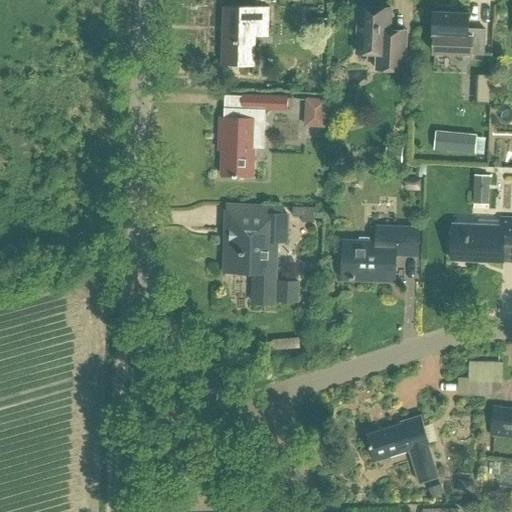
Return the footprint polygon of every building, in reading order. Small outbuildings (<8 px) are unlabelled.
[(225,7),(223,63),(259,64),(260,48),(254,47),(255,34),(267,35),(268,9),(225,7)] [(390,39),(391,29),(391,8),(359,7),(357,51),(372,51),(377,56),(376,68),(406,69),(407,39),(390,39)] [(434,53),(484,55),(486,29),(469,28),(470,12),(434,11),(433,35),(434,35),(434,53)] [(311,19),(311,34),(324,34),(323,19),(311,19)] [(486,71),(485,95),(498,96),(499,72),(486,71)] [(221,117),(220,149),(223,149),(222,175),(254,176),(255,147),(264,148),(265,118),(265,108),(288,109),(288,97),(242,95),(242,108),(224,107),(224,117),(221,117)] [(327,99),(305,98),(305,127),(326,128),(327,99)] [(477,137),(451,135),(451,133),(436,131),(434,149),(476,153),(477,137)] [(386,147),(386,162),(402,163),(403,148),(386,147)] [(475,204),(489,205),(491,175),(476,174),(475,204)] [(407,181),(408,191),(421,191),(421,181),(407,181)] [(252,302),(275,303),(275,300),(298,301),(299,283),(276,282),(277,241),(287,241),(288,215),(282,215),(282,207),(226,205),(224,271),(254,273),(252,302)] [(293,208),(293,219),(302,219),(302,225),(316,225),(316,215),(319,215),(319,209),(293,208)] [(511,218),(500,218),(499,226),(453,224),(451,259),(503,262),(504,243),(511,243),(511,218)] [(344,241),(343,279),(394,281),(395,255),(418,255),(419,228),(395,227),(377,227),(377,242),(344,241)] [(471,363),(471,383),(504,384),(504,364),(471,363)] [(491,435),(511,437),(511,408),(494,406),(491,435)] [(401,423),(367,434),(375,462),(410,451),(420,483),(439,477),(430,444),(431,444),(421,414),(401,421),(401,423)] [(189,511),(189,490),(165,491),(165,511),(189,511)]
